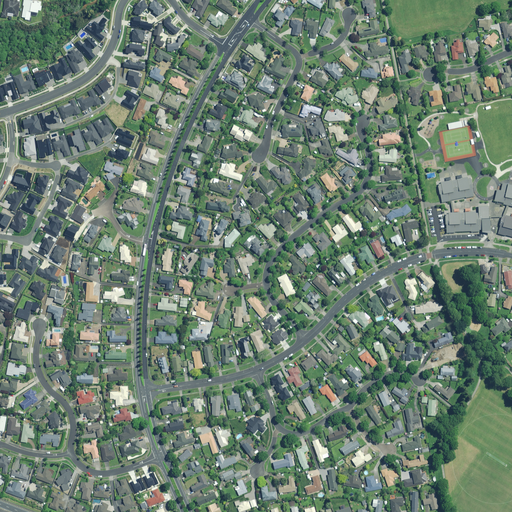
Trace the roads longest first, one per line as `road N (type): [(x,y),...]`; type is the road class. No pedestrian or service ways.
road 1 (tertiary): [(305,340),(352,293),(402,263),(455,251),(511,255)]
road 2 (secondary): [(145,242),(186,114),(225,46)]
road 3 (residential): [(266,284),(268,266),(288,240),(364,185),(371,166),(362,122)]
road 4 (secondary): [(230,50),(187,129),(151,243)]
road 5 (secondary): [(141,393),(136,326),(145,242)]
road 6 (secondary): [(151,243),(147,392)]
road 7 (residential): [(71,452),(68,407),(40,375),(39,326)]
